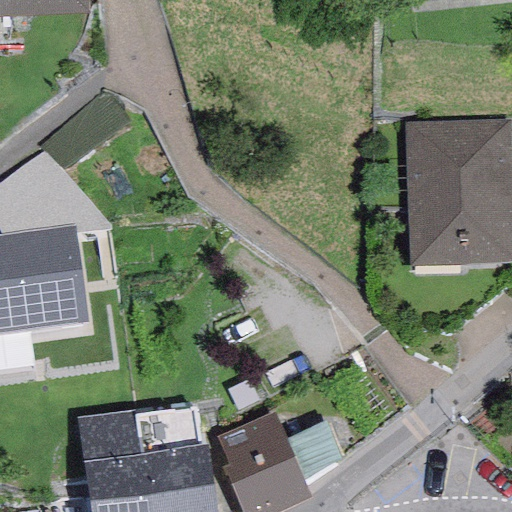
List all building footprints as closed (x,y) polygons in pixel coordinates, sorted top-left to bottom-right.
[(38,148),(44,154),(62,174),(128,125),(101,93),(38,148)] [(401,127),(407,274),(511,269),(511,189),(509,122),(401,127)] [(76,233),(77,240),(114,233),(62,174),(44,154),(0,187),(0,242),(0,243),(76,233)] [(76,233),(0,243),(0,341),(89,329),(77,240),(76,233)] [(137,413),(151,511),(211,511),(196,405),(137,413)] [(151,511),(137,413),(77,422),(89,511),(151,511)] [(227,481),(241,511),(294,511),(311,504),(272,417),(217,442),(233,479),(227,481)]
